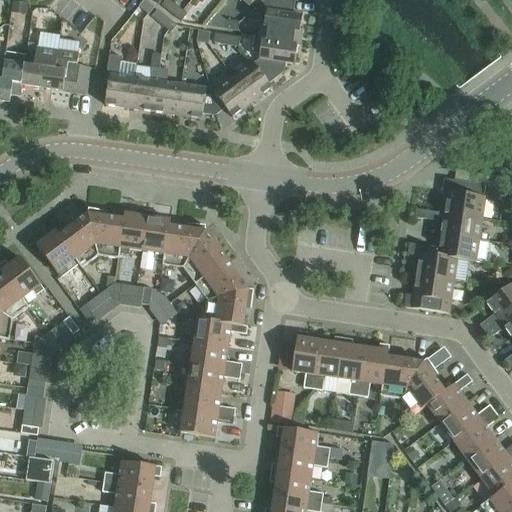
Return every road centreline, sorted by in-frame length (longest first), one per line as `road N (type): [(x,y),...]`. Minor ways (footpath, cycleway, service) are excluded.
road 1 (tertiary): [(263,178),(323,186),(379,178),(511,84)]
road 2 (tertiary): [(0,175),(32,156),(84,152),(263,178)]
road 3 (residential): [(511,398),(478,350),(456,335),(279,303)]
road 4 (residential): [(218,511),(228,467),(252,464),(279,303)]
road 5 (residential): [(263,178),(273,118),(319,76),(325,0)]
road 6 (residential): [(279,303),(280,286),(254,247),(263,178)]
